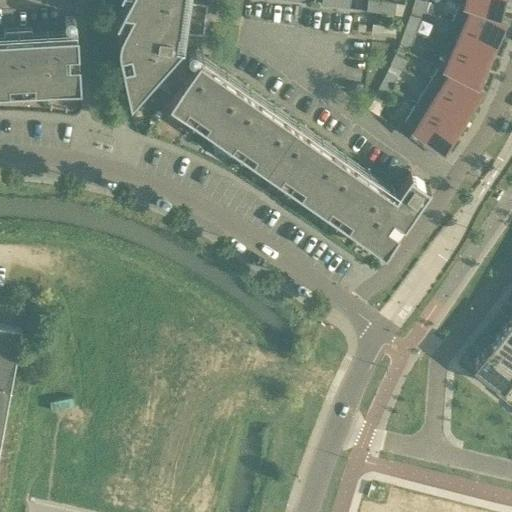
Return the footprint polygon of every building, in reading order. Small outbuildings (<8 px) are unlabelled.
[(129,103),(150,79),(174,50),(176,31),(202,34),(206,4),(182,0),(181,0),(125,0),(121,10),(131,11),(121,31),(119,35),(119,37),(118,40),(117,42),(117,45),(117,47),(117,50),(129,103)] [(366,0),(366,9),(379,11),(380,0),(366,0)] [(395,2),(383,0),(380,0),(379,11),(393,13),(395,2)] [(412,0),(410,7),(424,11),(428,1),(425,0),(412,0)] [(458,2),(458,3),(502,15),(503,13),(497,12),(499,0),(464,0),(464,3),(458,2)] [(502,15),(458,3),(450,21),(492,39),(502,15)] [(409,13),(404,26),(414,30),(419,17),(409,13)] [(461,26),(452,46),(483,60),(492,39),(450,21),(461,26)] [(364,23),(357,22),(356,30),(363,31),(364,23)] [(371,22),(370,32),(394,35),(395,25),(371,22)] [(414,30),(404,26),(399,40),(409,44),(414,30)] [(33,88),(56,87),(79,85),(76,32),(0,36),(0,90),(8,90),(7,81),(32,80),(33,88)] [(438,64),(437,65),(480,83),(474,80),(483,60),(452,46),(443,66),(438,64)] [(187,52),(174,50),(150,79),(172,95),(167,101),(182,111),(186,105),(207,119),(202,126),(229,144),(234,137),(254,152),(250,158),(277,177),(282,170),(302,185),(298,192),(324,210),(329,203),(350,218),(345,224),(383,251),(429,184),(428,183),(427,184),(410,172),(411,171),(409,170),(394,193),(198,58),(201,53),(194,49),(193,48),(192,48),(190,48),(189,49),(188,50),(187,51),(187,52)] [(406,58),(393,52),(389,63),(402,69),(406,58)] [(480,83),(437,65),(427,81),(466,106),(480,83)] [(386,69),(380,81),(390,86),(396,74),(386,69)] [(390,86),(380,81),(373,94),(383,99),(390,86)] [(427,81),(415,101),(454,125),(466,106),(427,81)] [(441,145),(454,125),(415,101),(402,121),(441,145)] [(511,314),(499,330),(511,340),(511,314)] [(487,346),(486,347),(511,367),(511,340),(499,330),(487,346)] [(486,345),(471,364),(500,387),(511,372),(511,367),(486,347),(487,346),(486,345)]
